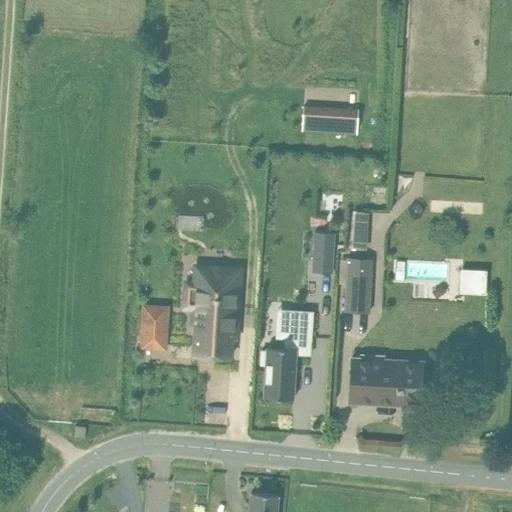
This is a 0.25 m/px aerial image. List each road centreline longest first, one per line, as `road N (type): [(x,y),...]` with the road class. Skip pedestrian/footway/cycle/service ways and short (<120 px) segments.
road 1 (tertiary): [(42,511),(85,464),(140,444),(511,480)]
road 2 (track): [(0,126),(8,0)]
